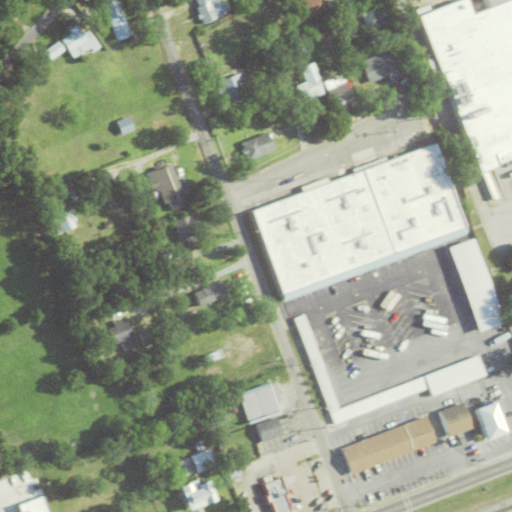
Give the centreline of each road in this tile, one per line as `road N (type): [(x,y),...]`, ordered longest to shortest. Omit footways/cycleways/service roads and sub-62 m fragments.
road 1 (residential): [(348,511),(149,0)]
road 2 (residential): [(228,200),(417,104)]
road 3 (secondary): [(387,511),(511,464)]
